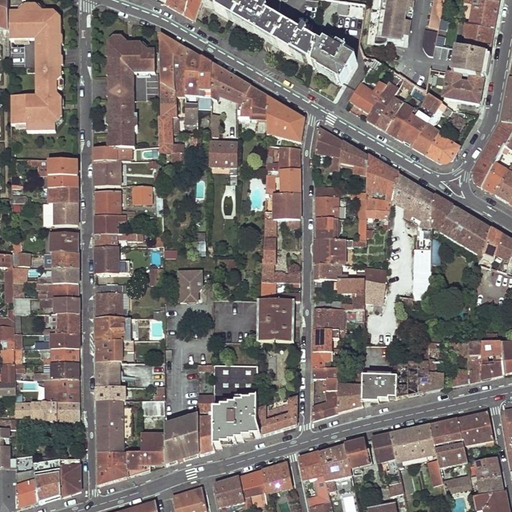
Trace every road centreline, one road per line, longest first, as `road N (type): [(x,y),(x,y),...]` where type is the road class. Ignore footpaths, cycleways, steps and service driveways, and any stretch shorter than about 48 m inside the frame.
road 1 (residential): [(92,505),(89,0)]
road 2 (residential): [(314,111),(306,154),(305,441)]
road 3 (residential): [(103,0),(174,28),(314,111)]
road 4 (residential): [(493,395),(305,441)]
road 5 (residential): [(462,173),(492,118),(511,11)]
road 6 (residential): [(314,111),(432,179)]
